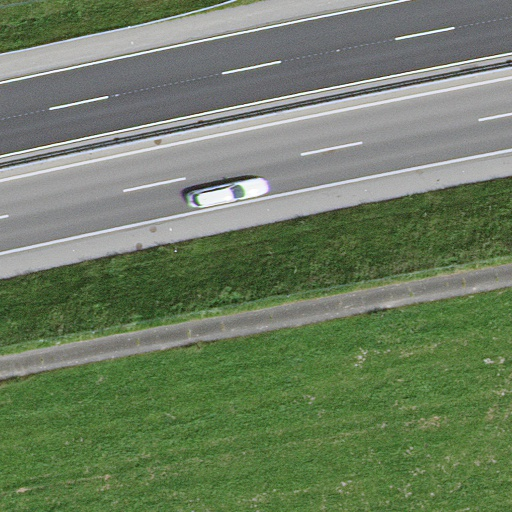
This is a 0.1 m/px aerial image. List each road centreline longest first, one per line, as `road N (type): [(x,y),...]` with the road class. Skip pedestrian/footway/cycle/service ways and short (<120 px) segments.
road 1 (motorway): [(0,217),(511,114)]
road 2 (motorway): [(511,17),(0,119)]
road 3 (track): [(0,369),(511,275)]
